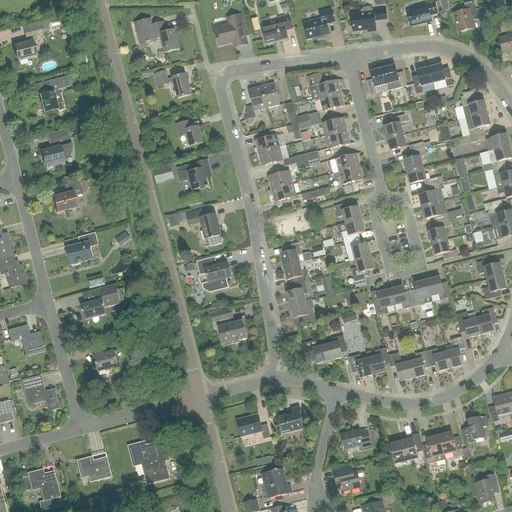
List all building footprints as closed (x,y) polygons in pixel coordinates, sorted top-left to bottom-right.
[(430,16),(438,14),(435,1),(424,4),(425,8),(407,13),(411,27),(432,22),(430,16)] [(471,18),(477,16),(474,5),(473,5),(472,2),(463,4),(464,7),(463,7),(464,12),(454,14),(459,33),(474,29),(471,18)] [(287,4),(280,6),(282,14),(289,12),(287,4)] [(375,22),(387,20),(386,8),(372,10),(368,8),(362,9),(360,11),(360,14),(352,15),(354,33),(369,31),(369,32),(377,32),(375,22)] [(327,25),(335,23),(332,10),(320,13),(321,20),(303,24),(307,40),(329,35),(327,25)] [(245,37),(251,35),(245,14),(228,19),(229,25),(214,29),(219,46),(234,42),(235,48),(247,45),(245,37)] [(286,30),(293,29),(289,15),(278,18),(279,24),(262,29),(266,44),(288,39),(286,30)] [(140,44),(152,41),(161,39),(165,54),(179,50),(175,31),(166,33),(164,23),(152,26),(150,20),(135,24),(140,44)] [(44,39),(43,36),(42,30),(25,34),(27,43),(14,46),(18,61),(37,56),(33,41),(44,39)] [(511,35),(499,39),(503,55),(511,52),(511,35)] [(447,87),(453,86),(450,71),(444,73),(442,64),(429,68),(434,84),(445,82),(447,87)] [(389,91),(407,87),(403,72),(397,74),(395,66),(383,69),(387,86),(389,91)] [(422,87),(434,84),(429,68),(417,71),(419,79),(413,80),(417,95),(423,93),(422,87)] [(376,88),(387,86),(383,69),(371,72),(373,80),(367,81),(371,96),(377,94),(376,88)] [(178,99),(191,96),(186,75),(168,80),(166,72),(155,75),(158,87),(174,83),(178,99)] [(314,101),(320,99),(323,112),(345,107),(339,80),(324,84),(321,74),(308,77),(308,79),(307,80),(308,84),(309,84),(314,101)] [(299,85),(297,75),(288,76),(290,87),(299,85)] [(45,94),(40,95),(45,113),(58,110),(58,112),(65,110),(61,94),(59,95),(58,91),(70,87),(67,77),(56,80),(42,83),(45,94)] [(267,109),(280,106),(275,84),(262,87),(267,109)] [(254,112),(267,109),(262,87),(248,90),(252,107),(246,108),(249,120),(256,118),(254,112)] [(471,118),(488,114),(485,101),(476,103),(475,97),(460,101),(462,108),(465,120),(471,118)] [(299,125),(297,118),(296,113),(289,115),(292,126),(299,125)] [(483,128),(491,126),(488,114),(471,118),(465,120),(468,131),(470,138),(484,134),(483,128)] [(299,125),(311,122),(309,115),(297,118),(299,125)] [(401,123),(406,122),(405,115),(391,119),(393,125),(384,127),(387,140),(404,135),(401,123)] [(325,137),(348,131),(345,119),(322,124),(325,137)] [(190,147),(203,144),(199,127),(193,129),(191,121),(176,125),(180,137),(187,135),(190,147)] [(299,125),(301,131),(312,128),(311,122),(299,125)] [(299,131),(301,131),(299,125),(292,126),(287,128),(289,134),(294,133),(299,131)] [(439,129),(444,143),(451,141),(447,126),(439,129)] [(51,140),(52,139),(54,148),(41,152),(45,166),(64,161),(66,161),(67,160),(68,159),(69,158),(70,157),(71,156),(71,154),(72,153),(72,152),(72,151),(72,150),(72,148),(72,147),(72,146),(71,144),(69,135),(68,135),(67,130),(50,134),(51,140)] [(329,150),(351,145),(348,131),(325,137),(329,150)] [(484,134),(470,138),(471,144),(486,140),(484,134)] [(494,151),(510,147),(507,134),(490,139),(494,151)] [(277,135),(255,141),(258,154),(262,154),(277,150),(280,149),(277,135)] [(404,135),(387,140),(390,152),(407,148),(404,135)] [(411,153),(425,150),(423,144),(409,147),(411,153)] [(511,152),(510,147),(494,151),(488,153),(491,164),(482,166),(484,173),(492,171),(507,167),(505,161),(511,159),(511,152)] [(262,154),(258,154),(261,167),(284,162),(280,149),(277,150),(262,154)] [(407,173),(424,169),(421,157),(426,156),(425,150),(411,153),(412,159),(404,161),(407,173)] [(306,155),(307,156),(308,161),(320,158),(318,152),(306,155)] [(358,154),(335,160),(338,173),(361,167),(358,154)] [(296,164),(308,161),(307,156),(290,160),(284,162),(285,167),(296,164)] [(320,158),(308,161),(310,168),(321,165),(320,158)] [(205,174),(211,172),(208,160),(196,164),(188,166),(187,166),(177,169),(181,183),(191,180),(193,191),(206,188),(206,189),(209,188),(205,174)] [(335,160),(330,162),(333,174),(338,173),(335,160)] [(463,160),(455,161),(460,179),(467,177),(463,160)] [(298,171),(310,168),(308,161),(296,164),(298,171)] [(170,166),(153,171),(157,184),(174,179),(170,166)] [(339,173),(334,174),(335,180),(340,179),(342,186),(344,185),(364,180),(361,167),(338,173),(339,173)] [(503,187),(511,184),(511,171),(508,173),(507,167),(492,171),(497,189),(503,187)] [(425,188),(440,184),(438,178),(427,181),(424,169),(407,173),(410,186),(424,182),(425,188)] [(286,186),(294,184),(291,172),(268,177),(272,190),(286,186)] [(467,177),(460,179),(463,194),(471,192),(467,177)] [(66,193),(54,197),(58,213),(77,208),(74,197),(83,194),(83,193),(80,182),(79,181),(64,185),(66,193)] [(275,203),(297,197),(294,184),(286,186),(272,190),(275,203)] [(444,203),(441,191),(440,184),(425,188),(427,194),(419,196),(422,209),(438,204),(444,203)] [(506,199),(511,197),(511,184),(503,187),(505,193),(506,199)] [(329,189),(316,192),(317,198),(330,195),(329,189)] [(304,202),(317,198),(316,192),(302,196),(304,202)] [(488,210),(503,207),(501,200),(487,204),(488,210)] [(346,224),(362,220),(359,207),(352,209),(351,203),(335,207),(338,218),(344,216),(346,224)] [(435,224),(449,221),(447,214),(441,216),(438,204),(422,209),(425,221),(433,218),(435,224)] [(511,210),(505,213),(503,207),(488,210),(493,229),(499,227),(511,223),(511,210)] [(202,222),(206,240),(210,239),(212,246),(223,243),(221,237),(222,236),(216,215),(204,218),(202,210),(186,214),(189,226),(202,222)] [(461,211),(447,214),(449,221),(463,217),(461,211)] [(183,212),(170,216),(172,226),(186,222),(183,212)] [(345,244),(360,240),(359,234),(365,232),(362,220),(346,224),(348,231),(342,233),(345,244)] [(431,245),(448,240),(445,229),(451,227),(449,221),(435,224),(436,230),(428,232),(431,245)] [(493,229),(496,241),(498,247),(511,243),(511,242),(511,237),(511,236),(511,223),(499,227),(493,229)] [(0,259),(14,256),(9,237),(4,239),(1,229),(0,229),(0,259)] [(120,237),(125,244),(132,239),(127,232),(120,237)] [(91,248),(99,246),(96,233),(79,238),(81,245),(67,249),(72,267),(82,264),(82,263),(94,260),(91,248)] [(356,261),(372,257),(368,244),(362,246),(360,240),(345,244),(348,255),(354,253),(356,261)] [(444,261),(459,257),(457,251),(451,252),(448,240),(431,245),(434,257),(442,255),(444,261)] [(284,268),(300,264),(298,256),(303,255),(300,244),(284,249),(285,254),(281,256),(284,268)] [(323,248),(313,250),(315,257),(324,256),(323,248)] [(10,288),(28,284),(23,265),(17,267),(14,256),(0,259),(0,272),(1,276),(6,274),(10,288)] [(368,271),(375,270),(372,257),(356,261),(358,269),(352,270),(356,287),(367,285),(365,278),(370,277),(368,271)] [(217,267),(215,258),(197,263),(199,271),(205,270),(209,283),(208,284),(204,290),(210,293),(229,288),(227,280),(233,278),(229,264),(217,267)] [(487,281),(503,276),(500,264),(494,266),(492,260),(477,264),(479,275),(485,273),(487,281)] [(193,263),(187,265),(189,272),(195,270),(193,263)] [(293,286),(306,282),(309,282),(307,271),(302,272),(300,264),(284,268),(288,281),(292,280),(293,286)] [(500,291),(507,289),(503,276),(487,281),(489,288),(484,290),(486,301),(502,297),(500,291)] [(451,298),(448,283),(442,284),(440,277),(427,281),(431,297),(439,295),(440,301),(451,298)] [(424,299),(431,297),(427,281),(415,284),(416,291),(411,292),(414,305),(414,308),(425,305),(424,299)] [(311,301),(309,293),(306,282),(293,286),(290,287),(291,293),(287,294),(291,307),(311,301)] [(121,304),(116,285),(100,289),(103,300),(81,306),(85,322),(107,316),(105,308),(121,304)] [(414,305),(411,292),(405,294),(403,287),(390,290),(395,306),(402,305),(403,310),(414,308),(414,305)] [(387,308),(395,306),(390,290),(378,294),(380,300),(374,302),(378,317),(389,314),(387,308)] [(351,292),(342,295),(343,301),(346,300),(347,302),(352,301),(353,307),(358,306),(355,296),(353,297),(351,292)] [(359,307),(367,305),(364,293),(356,295),(359,307)] [(300,325),(316,320),(313,309),(311,301),(291,307),(294,319),(298,318),(300,325)] [(223,346),(248,339),(243,321),(235,323),(232,309),(211,315),(213,323),(219,322),(220,327),(219,327),(223,346)] [(492,326),(498,324),(494,309),(483,312),(485,317),(477,319),(481,336),(494,333),(492,326)] [(348,314),(341,317),(343,325),(351,322),(348,314)] [(481,336),(477,319),(469,321),(468,316),(457,319),(461,334),(467,332),(469,339),(481,336)] [(26,357),(45,352),(40,332),(30,335),(28,326),(8,331),(11,342),(22,340),(26,357)] [(334,344),(326,346),(327,352),(330,362),(343,358),(342,354),(348,352),(343,336),(332,339),(334,344)] [(112,342),(115,350),(133,345),(131,337),(112,342)] [(460,350),(465,349),(462,338),(451,341),(454,351),(446,353),(451,369),(464,366),(460,350)] [(317,343),(306,346),(310,362),(316,361),(317,365),(330,362),(327,352),(326,346),(318,348),(317,343)] [(391,364),(389,357),(387,349),(375,352),(377,357),(369,359),(374,376),(387,372),(385,366),(391,364)] [(451,369),(446,353),(439,355),(438,349),(426,352),(431,368),(437,366),(439,373),(451,369)] [(115,351),(101,355),(94,356),(98,373),(119,367),(115,351)] [(425,369),(431,368),(426,352),(416,355),(417,361),(410,363),(414,379),(427,376),(425,369)] [(414,379),(410,363),(403,365),(400,354),(389,357),(391,364),(392,368),(398,367),(401,382),(414,379)] [(374,376),(369,359),(362,361),(361,355),(349,358),(353,374),(360,372),(361,379),(374,376)] [(22,381),(23,387),(28,406),(46,401),(48,411),(60,408),(55,389),(45,392),(41,376),(22,381)] [(499,419),(511,416),(507,395),(493,399),(496,409),(490,410),(493,423),(500,421),(499,419)] [(0,403),(0,434),(0,433),(0,424),(14,421),(9,401),(0,403)] [(305,430),(304,424),(299,407),(291,409),(293,417),(288,418),(287,415),(277,418),(281,433),(291,431),(291,433),(305,430)] [(261,427),(261,424),(258,415),(237,421),(242,438),(263,432),(265,440),(271,438),(268,425),(261,427)] [(488,417),(481,419),(480,418),(468,421),(470,429),(462,431),(466,446),(475,444),(474,442),(485,439),(483,429),(490,427),(488,417)] [(361,451),(372,448),(368,429),(342,435),(345,451),(360,447),(361,451)] [(454,458),(464,456),(459,437),(454,438),(452,433),(440,436),(445,455),(453,453),(454,458)] [(511,435),(511,433),(499,436),(501,443),(511,440),(511,435)] [(424,451),(424,450),(420,435),(412,437),(413,440),(391,445),(396,465),(418,459),(417,453),(424,451)] [(446,460),(445,455),(440,436),(427,439),(429,448),(424,450),(424,451),(427,465),(446,460)] [(146,447),(145,443),(130,447),(135,467),(143,465),(148,484),(169,478),(165,461),(169,459),(164,442),(146,447)] [(92,457),(76,461),(81,479),(88,477),(90,483),(112,477),(107,457),(93,461),(92,457)] [(272,457),(264,459),(265,465),(273,463),(272,457)] [(344,492),(362,488),(359,478),(363,477),(365,475),(365,473),(363,471),(362,470),(353,472),(352,467),(333,471),(336,482),(342,481),(344,492)] [(268,500),(293,493),(291,485),(287,486),(282,469),(262,474),(268,500)] [(54,473),(44,475),(43,470),(28,474),(28,477),(20,479),(23,492),(32,490),(32,491),(40,489),(43,501),(39,502),(41,511),(61,506),(59,498),(61,498),(54,473)] [(493,492),(499,490),(495,475),(486,478),(487,482),(475,485),(480,505),(495,502),(493,492)] [(378,498),(363,501),(364,507),(379,503),(378,498)] [(245,511),(258,511),(259,511),(256,500),(243,503),(245,511)] [(446,501),(438,504),(440,510),(447,508),(446,501)] [(385,511),(383,502),(379,503),(364,507),(362,507),(363,511),(385,511)]
